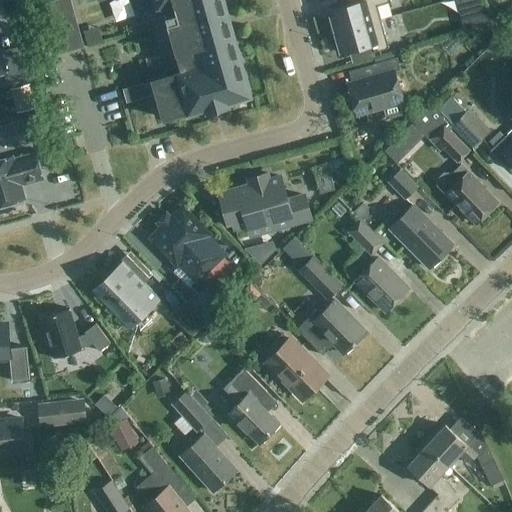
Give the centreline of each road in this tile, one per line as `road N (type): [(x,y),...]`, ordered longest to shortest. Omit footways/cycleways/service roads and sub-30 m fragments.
road 1 (unclassified): [(286,0),(313,98),(305,127),(173,170),(61,269),(0,286)]
road 2 (tertiary): [(276,511),(511,267)]
road 3 (unknown): [(129,205),(110,173),(83,86)]
